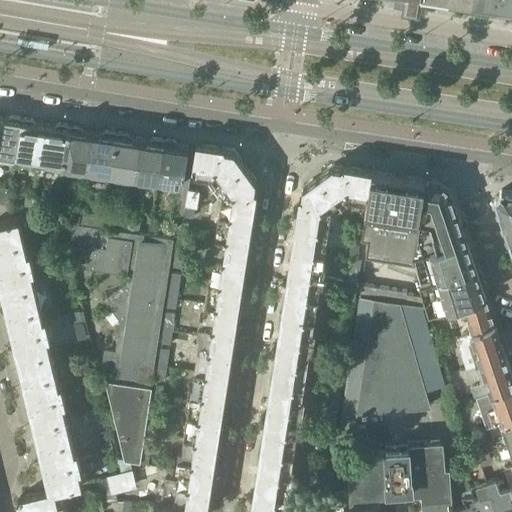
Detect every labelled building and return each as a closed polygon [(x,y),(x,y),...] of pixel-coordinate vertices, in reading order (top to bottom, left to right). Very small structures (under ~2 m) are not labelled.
[(511,0),(498,0),(497,6),(511,8),(511,0)] [(0,157),(0,161),(14,164),(22,119),(18,117),(12,116),(7,117),(6,117),(6,118),(6,117),(6,118),(0,116),(0,153),(1,154),(0,157)] [(22,119),(14,164),(29,166),(29,168),(38,170),(38,168),(39,160),(45,124),(37,122),(36,122),(32,119),(25,118),(22,119)] [(45,124),(39,160),(38,168),(62,171),(69,126),(66,124),(59,123),(54,125),(53,125),(45,124)] [(78,166),(87,167),(93,131),(84,130),(84,129),(83,129),(84,129),(83,129),(79,126),(73,125),(69,126),(62,171),(77,173),(78,166)] [(94,176),(109,179),(117,133),(114,131),(107,130),(102,132),(101,132),(100,132),(93,131),(87,167),(96,168),(94,176)] [(125,173),(134,174),(140,138),(132,137),(131,137),(131,136),(127,133),(120,132),(117,133),(109,179),(124,181),(125,173)] [(142,183),(157,185),(164,140),(161,138),(154,137),(149,139),(148,139),(140,138),(134,174),(133,180),(138,181),(139,178),(143,178),(142,183)] [(173,180),(182,182),(188,145),(187,145),(179,144),(178,144),(174,140),(168,139),(164,140),(157,185),(172,187),(173,180)] [(188,145),(182,182),(177,214),(185,215),(185,216),(193,217),(194,207),(186,206),(186,205),(196,206),(199,191),(188,189),(191,174),(204,176),(221,199),(213,248),(210,248),(207,267),(210,267),(202,315),(200,315),(197,334),(200,335),(192,382),(189,382),(186,402),(189,402),(182,450),(179,449),(176,468),(179,469),(177,479),(165,477),(161,503),(153,502),(151,511),(182,511),(184,507),(201,510),(201,511),(203,511),(203,510),(204,510),(204,509),(214,442),(225,375),(235,308),(252,198),(254,190),(254,188),(253,188),(255,180),(255,179),(254,178),(248,170),(241,159),(241,160),(234,151),(233,149),(232,149),(225,148),(223,147),(223,148),(195,143),(195,146),(188,145)] [(283,511),(287,487),(290,487),(293,467),(291,467),(298,419),(301,419),(304,400),(301,399),(309,351),(312,352),(315,332),(312,332),(319,284),(322,285),(325,265),(322,265),(330,217),(353,199),(366,201),(371,170),(343,166),(342,165),(341,166),(333,165),(333,164),(332,164),(331,165),(332,165),(323,172),(322,171),(312,179),(304,185),(303,186),(302,187),(303,187),(301,195),(300,197),(301,197),(299,210),(295,233),(288,281),(261,448),(251,511),(283,511)] [(417,232),(425,179),(371,170),(366,201),(362,229),(360,241),(367,242),(413,250),(417,232)] [(441,181),(425,179),(417,232),(429,228),(459,218),(449,188),(449,187),(442,181),(441,181)] [(0,202),(8,204),(11,188),(0,186),(0,202)] [(495,198),(511,249),(511,191),(501,190),(494,197),(495,198)] [(24,206),(32,208),(34,199),(25,198),(24,206)] [(34,199),(32,208),(41,209),(42,200),(34,199)] [(79,223),(102,227),(103,217),(80,214),(79,223)] [(0,221),(0,275),(4,291),(34,284),(31,271),(34,270),(30,251),(27,252),(18,217),(0,221)] [(462,225),(459,218),(429,228),(417,232),(413,250),(412,259),(422,255),(467,240),(462,225)] [(116,229),(126,230),(127,222),(118,220),(116,229)] [(127,222),(126,230),(139,232),(140,222),(128,220),(127,222)] [(102,372),(151,380),(165,293),(173,238),(165,236),(139,232),(126,230),(116,229),(102,227),(79,223),(73,222),(72,228),(79,259),(87,260),(87,265),(128,271),(126,283),(104,298),(119,320),(127,321),(122,354),(106,351),(102,372)] [(167,223),(165,236),(173,238),(176,225),(167,223)] [(173,267),(181,268),(188,225),(180,224),(173,267)] [(351,240),(360,241),(362,229),(353,228),(351,240)] [(68,248),(64,229),(54,232),(60,250),(56,251),(59,262),(67,260),(64,249),(68,248)] [(476,267),(467,240),(422,255),(431,282),(476,267)] [(366,247),(351,244),(349,257),(352,258),(348,282),(356,283),(360,261),(364,262),(366,247)] [(420,286),(429,315),(449,308),(462,304),(485,296),(476,267),(420,286)] [(173,272),(167,307),(175,308),(180,273),(173,272)] [(366,295),(368,283),(361,282),(359,294),(366,295)] [(373,296),(375,284),(368,283),(366,295),(373,296)] [(4,291),(19,357),(50,350),(47,337),(50,336),(46,317),(42,318),(34,284),(4,291)] [(382,285),(375,284),(373,296),(380,298),(382,285)] [(389,286),(382,285),(380,298),(387,299),(389,286)] [(338,347),(346,348),(355,288),(347,287),(338,347)] [(395,300),(397,289),(390,288),(388,299),(395,300)] [(395,300),(403,301),(404,290),(399,289),(397,289),(395,300)] [(406,290),(404,290),(403,301),(422,304),(425,305),(422,295),(406,293),(406,290)] [(400,408),(429,405),(424,389),(445,383),(438,359),(424,312),(422,304),(403,301),(395,300),(388,299),(373,297),(359,295),(347,373),(341,408),(341,409),(338,431),(350,431),(354,431),(357,416),(357,410),(362,410),(362,413),(365,412),(365,410),(373,410),(383,409),(384,409),(386,409),(397,408),(399,408),(400,408)] [(485,296),(462,304),(471,332),(495,324),(485,296)] [(429,315),(431,322),(451,315),(449,308),(429,315)] [(80,309),(74,311),(71,311),(78,340),(87,338),(85,324),(83,321),(80,309)] [(166,311),(156,379),(164,381),(174,313),(166,311)] [(495,324),(471,332),(470,332),(473,342),(469,344),(476,365),(505,355),(495,324)] [(19,357),(35,423),(66,416),(63,403),(66,402),(61,384),(58,384),(50,350),(19,357)] [(511,374),(505,355),(476,365),(482,383),(470,387),(474,398),(479,396),(511,384),(511,374)] [(326,419),(334,421),(344,361),(336,360),(326,419)] [(95,376),(90,377),(86,378),(89,389),(98,387),(95,376)] [(108,387),(125,460),(139,461),(142,443),(150,388),(107,382),(108,387)] [(511,384),(479,396),(484,414),(487,413),(492,426),(511,418),(511,384)] [(155,386),(150,417),(158,418),(163,387),(155,386)] [(35,423),(51,489),(55,489),(81,483),(78,469),(82,468),(77,449),(74,450),(66,416),(35,423)] [(511,418),(492,426),(490,426),(501,457),(511,453),(511,452),(511,418)] [(149,421),(146,440),(154,441),(157,423),(149,421)] [(113,441),(111,431),(101,433),(103,443),(102,444),(105,455),(113,453),(110,441),(113,441)] [(352,443),(350,431),(338,431),(337,432),(335,443),(352,443)] [(313,502),(321,504),(332,434),(324,433),(313,502)] [(424,498),(445,497),(449,496),(448,482),(447,468),(443,468),(440,441),(407,444),(407,446),(403,447),(385,449),(386,455),(389,487),(411,485),(415,490),(424,489),(424,498)] [(142,443),(139,461),(139,462),(147,463),(150,444),(142,443)] [(488,453),(476,457),(479,467),(492,462),(488,453)] [(376,511),(377,509),(376,502),(376,493),(383,492),(388,487),(389,487),(386,455),(353,457),(354,475),(350,476),(351,490),(331,491),(331,495),(332,506),(343,505),(343,511),(376,511)] [(476,457),(470,459),(464,472),(479,467),(476,457)] [(100,479),(103,490),(104,490),(107,502),(117,502),(114,490),(134,485),(131,471),(108,476),(108,477),(100,479)] [(511,511),(511,494),(510,487),(499,491),(494,478),(485,481),(489,493),(495,511),(511,511)] [(300,489),(312,490),(314,482),(302,480),(300,489)] [(55,489),(51,489),(22,496),(22,495),(21,496),(20,496),(20,497),(20,499),(23,511),(66,511),(63,499),(58,501),(55,489)] [(495,511),(489,493),(473,498),(474,501),(477,511),(495,511)] [(331,495),(326,495),(324,506),(329,506),(332,506),(331,495)] [(91,497),(94,511),(97,511),(102,511),(99,496),(91,497)] [(455,511),(454,508),(446,511),(445,497),(424,498),(425,511),(455,511)] [(125,501),(122,511),(131,511),(133,502),(125,501)] [(477,511),(474,501),(454,508),(455,511),(477,511)]
